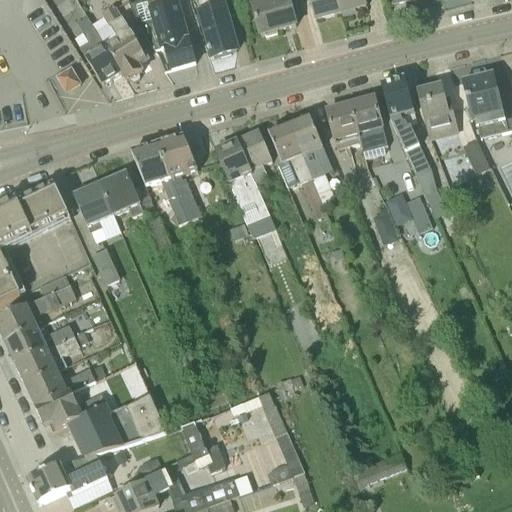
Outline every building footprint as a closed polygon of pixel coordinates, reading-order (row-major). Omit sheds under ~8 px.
[(159,40),(163,52),(166,51),(172,73),(196,66),(190,47),(177,0),(150,0),(130,6),(141,29),(150,43),(159,40)] [(196,0),(212,54),(214,61),(237,54),(231,35),(221,0),(196,0)] [(250,0),(261,38),(297,28),(288,0),(250,0)] [(310,0),(316,23),(341,16),(337,0),(310,0)] [(337,0),(341,16),(367,9),(364,0),(337,0)] [(391,0),(395,10),(422,3),(420,0),(391,0)] [(94,28),(128,85),(143,76),(139,70),(148,65),(114,10),(103,17),(106,21),(94,28)] [(93,29),(87,21),(78,27),(90,46),(81,52),(104,90),(123,78),(128,85),(94,28),(93,29)] [(81,88),(72,73),(58,81),(67,96),(81,88)] [(493,89),(491,78),(463,85),(473,126),(477,125),(481,144),(509,137),(504,118),(497,88),(493,89)] [(402,120),(415,117),(406,82),(382,88),(389,116),(427,200),(438,195),(432,173),(412,129),(409,131),(407,125),(405,126),(402,120)] [(431,144),(458,137),(450,108),(447,109),(442,89),(419,95),(431,144)] [(364,157),(369,155),(388,150),(375,102),(351,109),(359,139),(361,147),(362,147),(364,157)] [(336,145),(359,139),(351,109),(328,115),(336,145)] [(289,128),(328,218),(314,183),(335,174),(310,120),(289,128)] [(317,223),(328,218),(289,128),(269,136),(282,169),(291,165),(300,188),(303,187),(317,223)] [(262,198),(283,189),(260,136),(239,145),(261,198),(262,198)] [(186,179),(199,176),(185,142),(157,149),(189,226),(203,220),(186,179)] [(477,143),(463,150),(477,178),(491,171),(477,143)] [(271,220),(262,198),(261,198),(239,145),(216,155),(224,173),(249,229),(271,220)] [(180,230),(189,226),(157,149),(132,156),(146,191),(163,186),(180,230)] [(115,220),(141,210),(127,177),(102,188),(115,220)] [(89,231),(115,220),(102,188),(75,199),(89,231)] [(0,252),(70,220),(55,189),(19,206),(18,204),(0,212),(0,309),(23,299),(4,260),(0,262),(0,252)] [(420,201),(406,206),(419,237),(433,231),(420,201)] [(379,218),(386,249),(403,245),(395,214),(379,218)] [(173,251),(161,221),(146,227),(159,257),(173,251)] [(229,233),(234,244),(245,239),(241,229),(229,233)] [(65,245),(41,253),(49,277),(73,269),(65,245)] [(107,290),(122,283),(108,252),(93,259),(107,290)] [(0,334),(6,347),(40,331),(33,318),(37,316),(39,320),(61,309),(62,310),(78,303),(66,278),(40,290),(45,301),(0,322),(0,334)] [(6,347),(17,369),(87,336),(87,335),(94,331),(90,321),(71,330),(71,329),(48,340),(50,343),(46,345),(40,331),(6,347)] [(345,323),(328,331),(333,341),(350,334),(345,323)] [(60,375),(69,371),(63,360),(81,351),(81,350),(91,345),(87,336),(17,369),(27,390),(59,375),(60,375)] [(36,413),(73,395),(107,380),(101,368),(69,383),(70,387),(66,388),(60,375),(59,375),(27,390),(37,412),(36,412),(36,413)] [(305,395),(300,380),(291,383),(290,382),(276,387),(282,404),(296,399),(295,398),(305,395)] [(232,411),(223,390),(200,400),(209,421),(232,411)] [(57,435),(70,428),(107,411),(108,410),(102,398),(79,409),(73,395),(36,413),(44,430),(53,425),(57,435)] [(70,428),(86,462),(168,436),(151,399),(127,411),(110,419),(107,411),(70,428)] [(108,410),(107,411),(110,419),(127,411),(123,403),(108,410)] [(294,481),(305,476),(288,436),(276,408),(265,413),(277,441),(276,442),(293,482),(294,481)] [(182,432),(193,458),(177,465),(180,472),(184,471),(186,476),(208,468),(211,476),(226,470),(219,452),(209,456),(195,427),(182,432)] [(357,477),(362,490),(408,472),(403,460),(357,477)] [(146,481),(162,475),(157,462),(141,469),(146,481)] [(70,483),(63,468),(28,485),(40,509),(66,496),(69,502),(110,483),(102,467),(70,483)] [(156,499),(168,494),(177,489),(170,473),(134,490),(116,499),(122,511),(155,511),(161,509),(156,499)] [(305,476),(294,481),(305,511),(316,507),(306,477),(305,476)] [(234,483),(202,493),(187,498),(172,502),(170,502),(173,511),(205,511),(208,511),(231,503),(240,500),(234,483)] [(234,511),(231,503),(208,511),(205,511),(234,511)]
